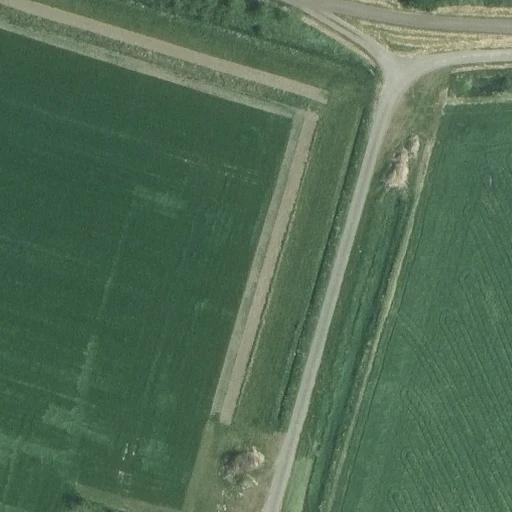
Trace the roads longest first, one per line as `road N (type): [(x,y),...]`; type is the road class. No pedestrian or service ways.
road 1 (unclassified): [(270,511),(396,69)]
road 2 (track): [(511,27),(289,0)]
